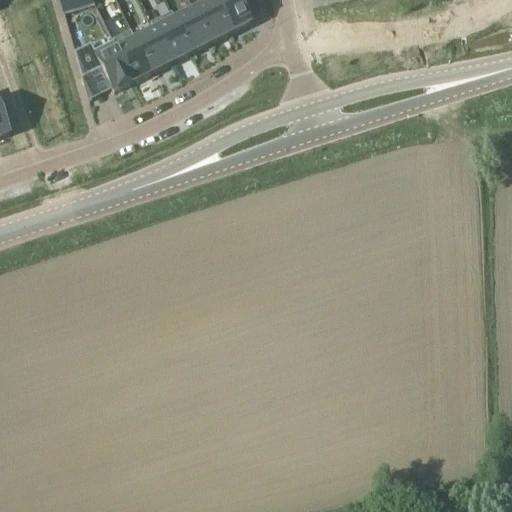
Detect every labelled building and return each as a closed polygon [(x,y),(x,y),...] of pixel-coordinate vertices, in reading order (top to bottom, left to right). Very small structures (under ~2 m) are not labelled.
[(70,0),(58,0),(63,18),(75,15),(70,0)] [(229,38),(209,0),(208,0),(210,2),(191,11),(210,47),(229,38)] [(249,27),(236,3),(241,0),(209,0),(229,38),(249,27)] [(210,47),(191,11),(190,12),(193,16),(175,25),(171,16),(170,17),(190,57),(210,47)] [(170,17),(151,26),(171,67),(190,57),(170,17)] [(134,41),(152,77),(171,67),(151,26),(150,27),(152,31),(134,41)] [(113,46),(112,46),(133,86),(152,77),(134,41),(133,41),(135,45),(117,54),(113,46)] [(112,97),(133,86),(112,46),(93,56),(90,49),(74,56),(81,81),(100,72),(112,97)] [(0,114),(0,141),(8,138),(0,114)]
